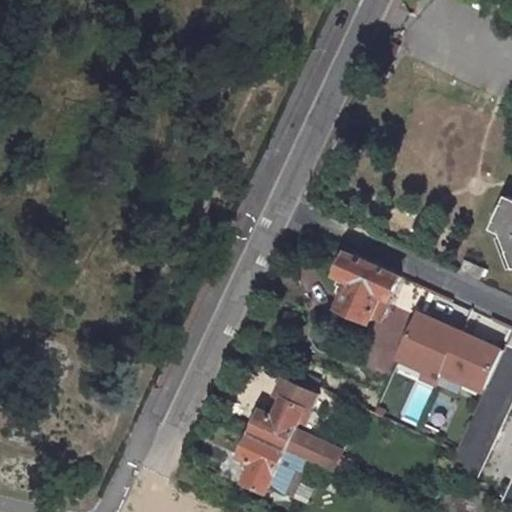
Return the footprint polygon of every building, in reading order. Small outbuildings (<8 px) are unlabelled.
[(383,37),(367,69),(386,78),(402,45),(383,37)] [(506,194),(500,191),(496,199),(503,201),(506,194)] [(511,196),(506,194),(503,201),(496,199),(489,216),(496,219),(492,227),(495,228),(504,232),(508,244),(501,246),(508,264),(511,263),(511,264),(511,196)] [(489,216),(486,224),(492,227),(496,219),(489,216)] [(508,244),(504,232),(495,228),(501,246),(508,244)] [(338,300),(367,314),(370,307),(378,289),(387,293),(396,272),(347,250),(338,269),(350,275),(346,283),(338,300)] [(483,269),(465,260),(460,272),(479,281),(483,269)] [(333,278),(346,283),(350,275),(338,269),(333,278)] [(379,312),(387,293),(378,289),(370,307),(379,312)] [(466,327),(421,308),(400,358),(445,377),(466,327)] [(508,345),(466,327),(445,377),(486,394),(508,345)] [(511,345),(451,474),(476,487),(511,409),(511,345)] [(258,405),(248,427),(283,443),(329,465),(339,445),(292,423),(302,402),(308,405),(316,389),(282,373),(274,390),(281,393),(272,411),(258,405)] [(283,443),(248,427),(237,451),(250,457),(241,476),(263,486),(283,443)] [(179,475),(206,488),(213,473),(186,460),(179,475)] [(511,476),(499,502),(511,508),(511,476)]
